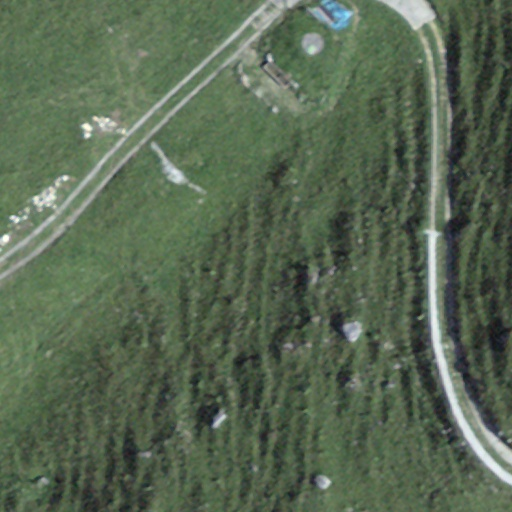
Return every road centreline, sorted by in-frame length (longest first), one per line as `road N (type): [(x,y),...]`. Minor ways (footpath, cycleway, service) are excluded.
road 1 (track): [(405,0),(431,32),(439,82),(440,349),(472,435),(511,474)]
road 2 (track): [(0,267),(281,0)]
